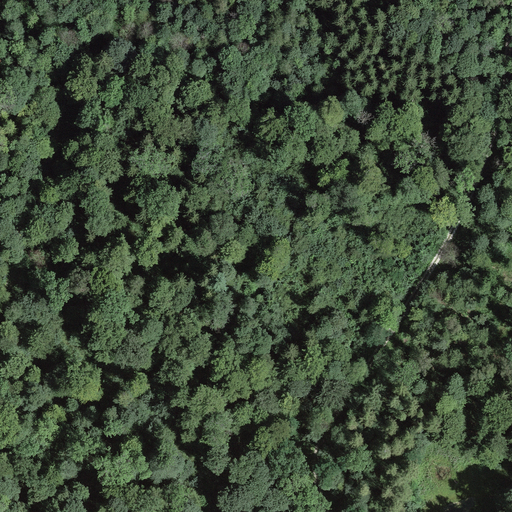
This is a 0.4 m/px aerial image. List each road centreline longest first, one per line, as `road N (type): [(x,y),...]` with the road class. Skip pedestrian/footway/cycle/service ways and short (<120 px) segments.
road 1 (track): [(511,29),(488,152),(443,246),(326,422),(313,465),(325,511)]
road 2 (track): [(0,298),(69,59),(76,0)]
